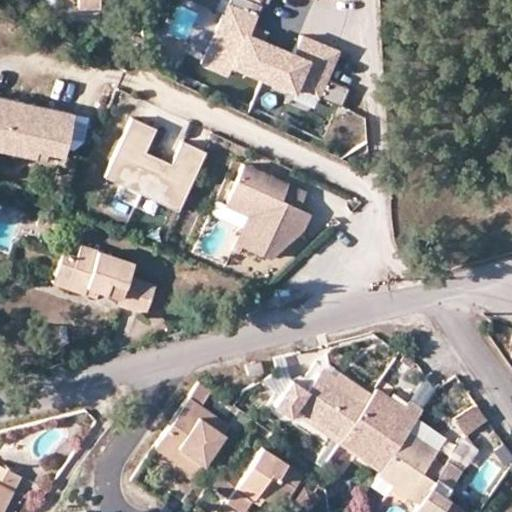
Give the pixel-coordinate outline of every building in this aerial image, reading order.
[(78,0),(79,10),(101,8),(100,0),(78,0)] [(225,0),(200,62),(226,73),(230,64),(291,90),(293,85),(339,104),(347,86),(324,76),(336,48),(298,32),(290,51),(246,33),(260,0),(258,0),(225,0)] [(61,156),(70,113),(0,97),(0,149),(32,156),(34,150),(61,156)] [(206,153),(182,142),(171,165),(145,153),(156,130),(133,119),(106,177),(179,211),(206,153)] [(226,200),(249,212),(235,243),(268,259),(302,230),(308,213),(298,209),(280,199),(285,185),(242,165),(226,200)] [(285,185),(280,199),(298,209),(304,194),(285,185)] [(52,232),(55,221),(39,216),(36,226),(52,232)] [(127,275),(131,261),(79,244),(75,255),(61,251),(52,276),(66,280),(63,288),(81,294),(84,286),(95,289),(117,297),(116,305),(145,313),(154,285),(127,275)] [(52,276),(50,283),(63,288),(66,280),(52,276)] [(84,286),(81,294),(93,297),(95,289),(84,286)] [(261,369),(258,360),(245,364),(248,373),(261,369)] [(289,417),(296,409),(339,437),(363,402),(317,373),(306,391),(291,381),(273,407),(289,417)] [(339,376),(335,384),(363,402),(369,395),(339,376)] [(186,395),(199,403),(209,387),(197,379),(186,395)] [(369,395),(363,402),(339,437),(337,443),(379,470),(406,430),(415,417),(419,410),(406,402),(403,408),(373,389),(369,395)] [(173,458),(194,472),(227,422),(199,403),(186,395),(153,445),(173,458)] [(485,416),(476,404),(454,420),(463,432),(485,416)] [(415,417),(406,430),(432,446),(434,448),(442,435),(415,417)] [(377,474),(416,500),(442,461),(429,453),(432,446),(406,430),(379,470),(377,474)] [(279,509),(295,487),(276,474),(285,461),(259,445),(237,477),(227,492),(222,499),(241,511),(247,511),(254,502),(258,496),(264,499),(279,509)] [(459,511),(463,508),(445,495),(461,468),(445,457),(442,461),(416,500),(407,511),(459,511)] [(173,458),(170,463),(190,477),(194,472),(173,458)] [(0,511),(19,476),(0,465),(0,511)] [(210,481),(227,492),(237,477),(220,466),(210,481)] [(289,503),(303,511),(308,511),(319,495),(300,484),(289,503)] [(264,499),(258,496),(254,502),(259,506),(264,499)]
